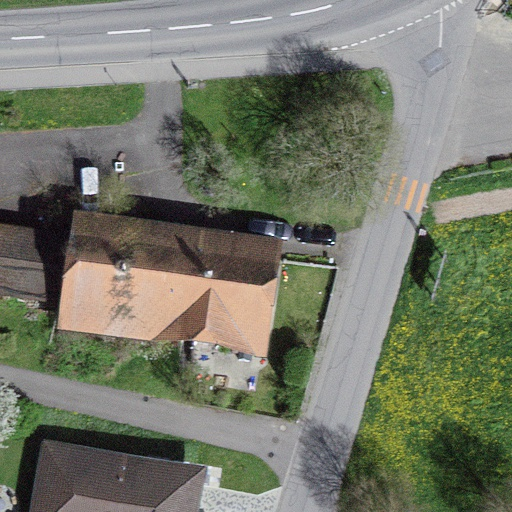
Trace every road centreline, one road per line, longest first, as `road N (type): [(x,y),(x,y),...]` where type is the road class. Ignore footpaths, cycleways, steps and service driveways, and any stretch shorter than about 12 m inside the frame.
road 1 (unclassified): [(304,511),(440,44),(437,0)]
road 2 (secondary): [(356,0),(325,13),(154,35),(0,41)]
road 3 (track): [(511,193),(390,213)]
